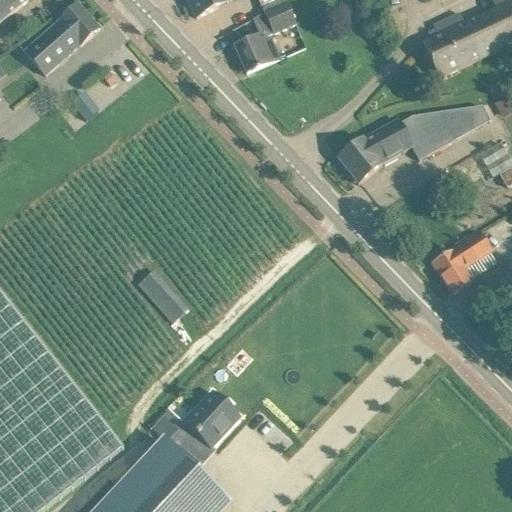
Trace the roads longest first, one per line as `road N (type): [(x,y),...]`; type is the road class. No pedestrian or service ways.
road 1 (tertiary): [(511,391),(131,0)]
road 2 (unknown): [(127,27),(0,129)]
